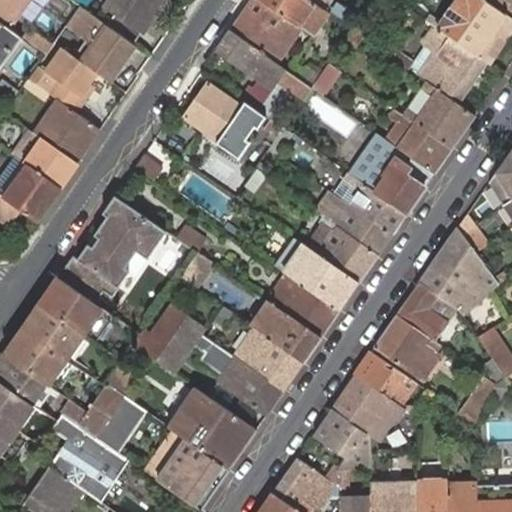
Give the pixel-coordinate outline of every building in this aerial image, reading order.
[(0,0),(0,21),(4,25),(17,8),(23,12),(31,0),(0,0)] [(110,0),(106,5),(139,28),(151,12),(159,0),(110,0)] [(297,24),(260,0),(250,0),(230,30),(269,57),(272,59),(297,24)] [(311,0),(260,0),(297,24),(298,25),(312,35),(316,38),(332,14),(315,2),(311,0)] [(487,62),(511,25),(511,18),(504,13),(484,0),(456,0),(440,22),(429,15),(427,19),(436,26),(476,54),(487,62)] [(511,0),(484,0),(504,13),(511,18),(511,0)] [(82,61),(97,71),(110,81),(136,44),(81,5),(68,23),(94,43),(82,61)] [(0,21),(0,69),(23,38),(4,25),(0,21)] [(458,103),(487,62),(476,54),(436,26),(423,44),(434,51),(424,65),(417,74),(425,80),(458,103)] [(364,36),(353,29),(344,42),(356,49),(364,36)] [(269,57),(230,30),(218,47),(245,66),(248,68),(277,87),(280,83),(288,70),(287,70),(272,59),(269,57)] [(37,33),(30,43),(46,55),(53,44),(37,33)] [(47,71),(39,65),(31,76),(30,78),(50,93),(59,99),(76,112),(85,98),(81,95),(89,83),(97,71),(82,61),(63,48),(47,71)] [(395,48),(390,55),(408,68),(413,61),(395,48)] [(23,70),(31,76),(39,65),(31,60),(23,70)] [(340,70),(330,63),(321,76),(316,83),(313,87),(318,90),(321,86),(326,90),(340,70)] [(308,66),(299,78),(312,86),(313,87),(316,83),(321,76),(308,66)] [(299,78),(288,70),(280,83),(291,91),(303,99),(309,103),(318,90),(313,87),(312,86),(299,78)] [(30,78),(25,84),(46,100),(50,93),(30,78)] [(402,113),(452,148),(474,115),(458,103),(425,80),(421,87),(431,94),(417,113),(408,106),(402,113)] [(81,95),(85,98),(94,86),(89,83),(81,95)] [(260,111),(243,99),(240,105),(208,83),(184,117),(218,140),(216,143),(239,158),(250,142),(246,138),(255,124),(258,126),(266,115),(260,111)] [(277,87),(270,98),(260,111),(266,115),(271,118),(272,119),(281,105),(291,91),(280,83),(277,87)] [(421,87),(408,106),(417,113),(431,94),(421,87)] [(59,99),(36,133),(43,138),(78,162),(101,129),(76,112),(59,99)] [(395,146),(403,150),(435,173),(452,148),(402,113),(399,111),(394,118),(401,123),(408,128),(395,146)] [(284,127),(272,119),(271,118),(265,127),(272,133),(268,139),(274,143),(284,127)] [(401,123),(389,140),(392,143),(395,146),(408,128),(401,123)] [(284,127),(274,143),(269,149),(278,155),(293,134),(284,127)] [(43,138),(26,162),(28,164),(61,187),(78,162),(43,138)] [(376,192),(407,213),(425,186),(435,173),(403,150),(395,146),(392,143),(375,168),(379,169),(367,186),(376,192)] [(153,180),(171,158),(155,144),(137,166),(153,180)] [(278,155),(269,149),(256,168),(258,168),(265,174),(278,155)] [(511,196),(511,150),(492,180),(494,184),(505,200),(511,196)] [(38,221),(61,187),(28,164),(4,197),(21,208),(38,221)] [(342,199),(392,234),(407,213),(376,192),(367,186),(351,175),(347,180),(352,184),(342,199)] [(335,194),(340,198),(342,199),(352,184),(347,180),(345,180),(335,194)] [(0,218),(9,225),(21,208),(4,197),(0,193),(0,218)] [(167,231),(115,195),(103,212),(107,216),(94,234),(99,237),(92,247),(105,256),(108,251),(127,264),(136,251),(148,258),(167,231)] [(316,210),(324,217),(378,254),(392,234),(342,199),(340,198),(330,211),(321,204),(316,210)] [(314,243),(310,248),(359,282),(378,254),(324,217),(321,221),(323,223),(311,241),(314,243)] [(186,226),(177,239),(185,244),(197,252),(205,240),(186,226)] [(474,229),(485,244),(488,242),(477,226),(474,229)] [(490,290),(500,284),(474,250),(464,237),(458,228),(439,255),(420,281),(437,293),(456,306),(461,314),(490,290)] [(464,237),(474,250),(485,244),(474,229),(464,237)] [(277,259),(274,263),(285,271),(286,272),(340,309),(359,282),(310,248),(304,243),(294,237),(283,253),(288,256),(283,263),(277,259)] [(73,256),(59,276),(96,302),(103,291),(112,297),(119,288),(118,288),(130,271),(125,267),(127,264),(108,251),(105,256),(92,247),(88,244),(77,259),(73,256)] [(196,287),(213,262),(198,252),(191,263),(182,276),(196,287)] [(321,337),(340,309),(286,272),(267,299),(275,305),(321,337)] [(96,302),(59,276),(57,279),(60,283),(57,288),(53,285),(49,291),(39,304),(83,334),(102,306),(96,302)] [(397,315),(441,345),(448,335),(450,337),(455,329),(426,309),(437,293),(420,281),(397,315)] [(65,359),(83,334),(39,304),(36,309),(39,313),(36,318),(32,315),(23,329),(65,359)] [(172,304),(141,349),(174,372),(193,344),(201,332),(205,327),(172,304)] [(304,361),(321,337),(275,305),(258,330),(304,361)] [(88,338),(108,310),(102,306),(83,334),(88,338)] [(213,322),(214,324),(219,327),(231,311),(224,306),(213,322)] [(397,315),(374,348),(413,374),(424,382),(442,355),(437,351),(441,345),(397,315)] [(500,341),(492,328),(478,337),(487,349),(500,341)] [(8,349),(5,354),(46,382),(48,384),(65,359),(23,329),(12,343),(17,346),(14,350),(8,349)] [(284,389),(304,361),(258,330),(242,352),(239,350),(234,356),(236,356),(284,389)] [(223,375),(219,381),(218,382),(266,415),(284,389),(236,356),(234,356),(208,337),(201,332),(193,344),(205,352),(201,359),(223,375)] [(72,363),(88,338),(83,334),(65,359),(72,363)] [(506,376),(511,373),(511,358),(500,341),(487,349),(495,361),(506,376)] [(400,405),(415,382),(371,351),(356,375),(400,405)] [(46,382),(5,354),(0,360),(0,381),(32,403),(46,382)] [(72,363),(65,359),(48,384),(54,388),(72,363)] [(79,424),(119,452),(148,411),(146,410),(142,407),(124,395),(139,374),(121,361),(107,382),(88,411),(79,424)] [(495,361),(487,366),(499,384),(506,376),(495,361)] [(408,413),(413,405),(400,405),(356,375),(332,409),(370,435),(376,427),(384,432),(395,416),(398,418),(404,410),(408,413)] [(492,395),(499,384),(488,377),(480,389),(491,396),(492,395)] [(0,416),(17,429),(34,404),(32,403),(0,381),(0,416)] [(195,386),(169,426),(181,434),(187,438),(230,468),(247,443),(257,429),(195,386)] [(464,416),(475,423),(476,422),(491,396),(480,389),(464,416)] [(79,424),(88,411),(71,400),(62,412),(79,424)] [(17,429),(23,433),(40,409),(39,408),(34,404),(17,429)] [(370,469),(370,449),(370,435),(332,409),(314,434),(347,456),(338,469),(339,469),(347,469),(370,469)] [(119,452),(79,424),(62,412),(57,420),(56,421),(51,428),(68,440),(50,466),(67,478),(83,489),(100,501),(129,459),(119,452)] [(0,452),(17,429),(0,416),(0,452)] [(0,453),(6,458),(23,433),(17,429),(0,452),(0,453)] [(187,438),(158,480),(201,509),(230,468),(187,438)] [(330,495),(340,501),(340,487),(314,469),(297,458),(274,492),(295,509),(302,499),(313,508),(318,511),(330,495)] [(314,469),(340,487),(339,471),(322,459),(314,469)] [(39,481),(24,504),(35,511),(43,511),(67,478),(50,466),(39,481)] [(371,511),(371,498),(347,498),(347,469),(339,469),(339,471),(340,487),(340,501),(340,511),(371,511)] [(371,511),(419,511),(418,483),(418,480),(411,481),(411,477),(378,477),(379,481),(371,482),(371,498),(371,511)] [(67,478),(43,511),(66,511),(83,489),(67,478)] [(448,511),(477,511),(477,504),(477,490),(477,486),(477,482),(448,483),(448,511)] [(419,511),(448,511),(448,483),(418,483),(419,511)] [(511,511),(511,502),(492,503),(491,489),(477,490),(477,504),(477,511),(511,511)] [(309,511),(313,508),(302,499),(295,509),(274,492),(259,511),(309,511)]
